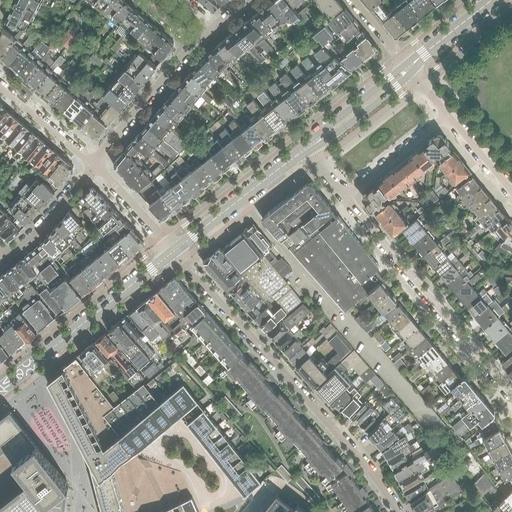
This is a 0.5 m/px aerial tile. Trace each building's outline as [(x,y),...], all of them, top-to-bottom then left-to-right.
[(16,0),(10,11),(29,20),(34,10),(16,0)] [(37,0),(15,0),(16,0),(34,10),(39,1),(37,0)] [(97,0),(94,4),(102,11),(111,0),(97,0)] [(110,18),(125,1),(123,0),(111,0),(102,11),(110,18)] [(214,9),(225,0),(205,0),(204,3),(211,9),(214,9)] [(288,26),(294,21),(275,0),(272,0),(267,5),(283,21),(288,26)] [(286,0),(275,0),(294,21),(299,17),(286,0)] [(337,0),(323,0),(316,6),(319,11),(322,9),(323,8),(329,15),(342,5),(337,0)] [(407,24),(421,14),(409,0),(400,0),(393,6),(407,24)] [(409,0),(421,14),(434,3),(431,0),(409,0)] [(119,23),(120,23),(133,8),(125,1),(110,18),(117,24),(118,24),(119,23)] [(394,35),(407,24),(393,6),(391,8),(387,11),(378,1),(371,8),(394,35)] [(57,12),(60,5),(54,2),(51,9),(57,12)] [(267,5),(258,12),(274,28),(283,21),(267,5)] [(313,32),(317,28),(305,13),(309,10),(307,6),(298,13),(313,32)] [(317,28),(313,32),(309,35),(321,44),(335,32),(352,17),(344,7),(343,8),(317,28)] [(128,30),(130,32),(143,16),(133,8),(120,23),(119,23),(118,24),(117,24),(114,28),(122,34),(111,47),(117,53),(128,40),(124,36),(128,30)] [(318,26),(321,23),(311,10),(307,13),(318,26)] [(29,20),(10,11),(6,20),(24,30),(29,20)] [(266,34),(274,28),(258,12),(250,19),(266,34)] [(151,23),(143,16),(130,32),(138,39),(151,23)] [(335,47),(360,27),(352,17),(335,32),(340,38),(333,44),(335,47)] [(250,19),(241,26),(257,42),(264,49),(267,53),(272,50),(262,37),(266,34),(250,19)] [(146,46),(160,31),(151,23),(138,39),(146,46)] [(264,49),(257,42),(241,26),(232,33),(248,48),(260,63),(265,59),(260,53),(264,49)] [(67,48),(78,35),(69,27),(62,36),(63,36),(59,41),(67,48)] [(12,37),(2,28),(0,31),(0,40),(7,47),(15,39),(12,37)] [(0,55),(9,63),(24,46),(33,37),(36,33),(32,32),(22,45),(17,40),(24,32),(20,28),(12,37),(15,39),(7,47),(0,55)] [(358,44),(354,47),(364,60),(378,49),(361,29),(355,34),(358,37),(355,39),(358,44)] [(155,53),(159,48),(164,42),(168,38),(160,31),(146,46),(155,53)] [(248,48),(232,33),(223,40),(239,56),(251,71),(256,67),(244,52),(248,48)] [(111,37),(108,34),(100,44),(104,47),(111,37)] [(9,63),(18,71),(33,54),(31,52),(25,48),(34,38),(33,37),(24,46),(9,63)] [(168,38),(164,42),(171,48),(173,46),(174,46),(173,42),(168,38)] [(33,54),(18,71),(27,78),(50,52),(48,50),(52,46),(47,42),(45,44),(41,40),(31,52),(33,54)] [(223,40),(214,48),(230,63),(239,56),(223,40)] [(164,42),(159,48),(167,54),(171,48),(164,42)] [(300,51),(305,58),(308,56),(299,45),(288,54),(291,58),(300,51)] [(340,58),(353,68),(364,60),(354,47),(353,46),(345,52),(346,53),(340,58)] [(162,59),(167,54),(159,48),(155,53),(162,59)] [(227,66),(230,63),(214,48),(205,55),(222,71),(237,86),(241,81),(229,69),(228,70),(226,67),(227,66)] [(27,78),(35,86),(62,56),(60,55),(54,61),(48,57),(52,53),(50,52),(27,78)] [(127,58),(127,59),(130,62),(132,60),(128,57),(129,56),(125,53),(123,55),(127,58)] [(133,61),(149,75),(156,67),(139,54),(133,61)] [(92,55),(88,59),(94,65),(98,60),(92,55)] [(199,62),(198,63),(215,78),(218,81),(219,79),(217,76),(219,74),(222,71),(205,55),(204,56),(199,62)] [(62,56),(35,86),(44,93),(58,77),(57,75),(62,70),(57,65),(59,63),(61,65),(65,59),(62,56)] [(311,74),(307,78),(320,95),(331,86),(315,66),(308,57),(302,62),(311,74)] [(315,66),(331,86),(350,70),(333,57),(322,66),(319,63),(315,66)] [(72,59),(65,67),(69,70),(76,62),(72,59)] [(288,62),(285,59),(278,64),(281,68),(288,62)] [(149,75),(133,61),(126,69),(142,83),(149,75)] [(198,63),(191,72),(208,86),(209,85),(215,78),(198,63)] [(309,104),(320,95),(307,78),(296,64),(290,69),(299,80),(293,84),(309,104)] [(65,67),(62,70),(57,75),(58,77),(44,93),(54,102),(76,77),(74,75),(72,77),(66,72),(68,70),(65,67)] [(120,77),(135,91),(142,83),(126,69),(121,75),(118,72),(117,74),(120,77)] [(183,81),(200,95),(212,106),(216,102),(203,91),(208,86),(191,72),(183,81)] [(287,88),(282,92),(298,112),(309,104),(293,84),(285,73),(279,78),(287,88)] [(79,79),(76,77),(54,102),(63,110),(88,81),(85,79),(75,91),(72,88),(79,79)] [(111,87),(127,101),(135,91),(120,77),(112,85),(109,83),(107,85),(111,87)] [(63,110),(72,117),(87,100),(95,91),(97,88),(95,87),(84,98),(79,94),(81,92),(82,93),(86,88),(85,87),(86,86),(87,86),(90,83),(88,81),(63,110)] [(183,81),(176,89),(193,103),(200,95),(183,81)] [(287,121),(298,112),(282,92),(274,82),(268,86),(277,97),(272,101),(287,121)] [(104,95),(120,109),(127,101),(111,87),(104,95)] [(176,89),(168,98),(186,112),(191,105),(194,107),(196,105),(193,103),(176,89)] [(266,106),(261,110),(276,130),(287,121),(272,101),(263,90),(257,95),(266,106)] [(72,117),(81,125),(96,108),(88,102),(97,92),(95,91),(87,100),(72,117)] [(237,99),(230,91),(225,95),(232,103),(237,99)] [(104,95),(94,107),(96,108),(101,113),(110,121),(120,109),(104,95)] [(162,106),(179,120),(186,127),(189,123),(182,117),(186,112),(168,98),(162,106)] [(265,139),(276,130),(261,110),(252,99),(246,104),(256,118),(252,121),(263,136),(265,139)] [(162,106),(154,115),(185,141),(189,137),(175,125),(179,120),(162,106)] [(0,126),(11,114),(3,107),(0,109),(0,126)] [(101,113),(96,108),(81,125),(94,136),(98,136),(110,121),(101,113)] [(0,143),(1,142),(19,121),(11,114),(0,126),(0,143)] [(185,141),(154,115),(147,123),(182,153),(189,145),(185,141)] [(247,125),(242,129),(242,130),(253,144),(255,147),(262,141),(260,139),(263,136),(252,121),(247,115),(242,119),(247,125)] [(245,154),(252,149),(250,147),(253,144),(242,130),(242,129),(234,119),(228,124),(236,134),(232,138),(245,154)] [(13,145),(28,128),(19,121),(1,142),(5,146),(9,141),(13,145)] [(226,142),(221,146),(233,160),(235,163),(245,154),(232,138),(218,121),(213,125),(226,142)] [(147,123),(140,132),(157,146),(169,157),(171,158),(172,160),(178,153),(180,155),(182,153),(147,123)] [(16,159),(22,152),(36,135),(28,128),(13,145),(18,149),(12,156),(16,159)] [(165,161),(153,150),(157,146),(140,132),(133,140),(150,154),(149,155),(151,157),(149,160),(153,163),(155,161),(156,160),(165,166),(171,158),(169,157),(165,161)] [(31,158),(45,142),(36,135),(22,152),(16,159),(8,168),(12,172),(26,155),(30,159),(31,158)] [(436,156),(439,136),(438,136),(437,136),(434,139),(433,138),(427,142),(427,143),(426,143),(426,144),(427,144),(427,145),(424,148),(424,147),(423,147),(433,161),(434,159),(432,158),(434,156),(436,156)] [(444,140),(441,137),(441,136),(440,136),(439,136),(436,156),(438,156),(441,159),(451,151),(449,148),(450,147),(450,146),(445,139),(444,140)] [(115,167),(121,173),(138,159),(145,152),(149,155),(150,154),(133,140),(127,147),(115,162),(115,167)] [(224,171),(232,165),(230,163),(233,160),(221,146),(216,140),(211,144),(216,150),(211,154),(223,168),(224,171)] [(32,174),(39,166),(53,149),(45,142),(31,158),(29,161),(34,165),(28,171),(32,174)] [(211,181),(209,179),(212,177),(201,162),(190,147),(185,151),(194,163),(189,167),(204,187),(211,181)] [(433,161),(423,147),(413,155),(426,173),(433,168),(433,161)] [(201,162),(212,177),(214,179),(221,173),(219,171),(223,168),(211,154),(207,148),(201,152),(206,158),(201,162)] [(48,173),(55,165),(62,157),(53,149),(39,166),(48,173)] [(460,161),(453,151),(452,151),(451,152),(451,151),(441,159),(442,161),(441,162),(440,168),(445,173),(460,161)] [(192,193),(194,195),(204,187),(189,167),(180,155),(175,160),(181,168),(175,172),(192,193)] [(426,173),(413,155),(400,165),(414,182),(426,173)] [(62,157),(55,165),(68,176),(72,172),(71,164),(62,157)] [(151,173),(146,167),(145,167),(139,160),(138,159),(121,173),(136,190),(149,179),(153,176),(164,167),(161,164),(151,173)] [(465,166),(460,161),(445,173),(453,183),(469,171),(465,166)] [(59,186),(68,176),(55,165),(48,173),(54,178),(52,179),(59,186)] [(175,182),(170,186),(182,201),(184,203),(191,197),(189,195),(192,193),(175,172),(169,165),(164,169),(175,182)] [(414,182),(400,165),(387,176),(401,193),(414,182)] [(161,194),(160,194),(172,209),(173,211),(181,206),(179,203),(182,201),(170,186),(161,174),(156,178),(163,187),(158,191),(161,194)] [(475,180),(471,175),(457,187),(462,193),(456,197),(460,202),(479,187),(475,182),(475,180)] [(401,193),(387,176),(378,183),(378,184),(378,185),(386,195),(386,194),(387,196),(396,197),(401,193)] [(42,181),(54,191),(57,187),(52,183),(52,182),(46,177),(42,181)] [(54,191),(42,181),(41,181),(40,182),(36,179),(30,187),(47,200),(54,192),(54,191)] [(160,194),(149,179),(136,190),(163,219),(170,214),(169,211),(172,209),(160,194)] [(307,234),(333,212),(334,211),(310,183),(307,182),(262,218),(298,260),(344,311),(346,309),(349,312),(352,309),(350,306),(358,300),(380,281),(383,279),(378,274),(375,270),(379,267),(378,266),(352,288),(310,238),(307,234)] [(441,184),(434,190),(440,197),(447,191),(441,184)] [(375,187),(374,186),(373,185),(372,186),(366,190),(367,191),(364,193),(363,193),(363,194),(362,195),(384,199),(384,196),(386,195),(378,185),(375,187)] [(47,200),(30,187),(23,195),(39,209),(47,200)] [(470,203),(475,209),(489,197),(485,193),(484,193),(479,187),(460,202),(464,207),(470,203)] [(99,194),(94,189),(88,188),(76,203),(69,211),(76,218),(80,213),(80,212),(82,210),(83,209),(99,194)] [(432,204),(438,199),(432,190),(426,195),(432,204)] [(99,194),(83,209),(90,216),(90,217),(106,202),(99,194)] [(39,209),(23,195),(16,203),(32,217),(39,209)] [(384,199),(362,195),(362,196),(363,197),(363,198),(366,202),(365,202),(370,208),(371,209),(372,209),(376,213),(387,204),(388,203),(387,204),(384,201),(384,199)] [(478,224),(497,208),(493,203),(493,202),(489,197),(475,209),(480,215),(474,219),(478,224)] [(94,228),(97,225),(114,210),(106,202),(90,217),(96,223),(93,226),(94,228)] [(18,218),(21,221),(25,225),(32,217),(16,203),(10,210),(18,218)] [(399,210),(394,203),(388,203),(387,204),(376,213),(384,223),(399,211),(399,210)] [(399,211),(384,223),(393,234),(411,219),(409,216),(406,218),(403,214),(408,209),(405,206),(399,210),(399,211)] [(488,224),(493,230),(507,219),(503,214),(501,214),(497,208),(478,224),(482,229),(488,224)] [(114,210),(97,225),(103,231),(108,226),(110,228),(121,218),(114,210)] [(69,211),(62,219),(76,233),(77,234),(82,240),(85,237),(79,230),(83,226),(76,218),(69,211)] [(0,232),(0,233),(12,221),(4,212),(0,216),(0,232)] [(378,266),(336,216),(333,212),(307,234),(310,238),(352,288),(378,266)] [(14,223),(12,221),(0,233),(6,239),(6,238),(8,239),(25,225),(21,221),(18,218),(14,223)] [(410,242),(426,228),(417,218),(402,230),(409,238),(408,240),(410,242)] [(500,242),(511,229),(509,227),(510,226),(511,225),(511,224),(511,223),(511,222),(511,221),(510,221),(510,220),(509,219),(508,219),(508,218),(507,219),(493,230),(493,231),(495,229),(499,234),(496,237),(500,242)] [(62,219),(56,226),(70,242),(70,241),(78,250),(81,247),(73,238),(77,234),(76,233),(62,219)] [(136,234),(124,220),(115,228),(121,235),(118,238),(124,245),(136,234)] [(462,235),(468,230),(460,220),(454,225),(462,235)] [(253,224),(244,231),(262,254),(268,249),(272,246),(253,224)] [(56,226),(49,235),(63,250),(63,249),(70,256),(73,253),(66,245),(70,242),(56,226)] [(99,235),(122,261),(132,253),(124,245),(118,238),(110,228),(109,229),(108,228),(99,235)] [(419,251),(434,238),(426,228),(410,242),(410,243),(413,243),(419,251)] [(466,240),(473,234),(469,229),(468,230),(462,235),(466,240)] [(511,229),(500,242),(495,247),(502,250),(507,253),(511,246),(511,247),(511,229)] [(262,254),(244,231),(221,250),(240,272),(263,300),(271,293),(287,312),(302,300),(282,277),(292,269),(284,260),(283,261),(280,258),(277,260),(268,249),(262,254)] [(452,231),(440,240),(444,244),(455,235),(452,231)] [(124,245),(132,253),(143,244),(142,244),(142,243),(142,241),(143,241),(136,234),(124,245)] [(42,242),(48,250),(54,257),(63,250),(49,235),(42,242)] [(90,243),(113,269),(122,261),(99,235),(90,243)] [(427,261),(442,248),(434,238),(419,251),(419,252),(421,255),(423,255),(427,261)] [(42,242),(36,247),(48,262),(54,257),(48,250),(42,242)] [(90,261),(104,276),(112,270),(112,269),(113,269),(90,243),(81,250),(90,261)] [(48,262),(36,247),(29,253),(42,268),(48,262)] [(211,255),(210,255),(226,273),(234,266),(221,250),(220,248),(211,255)] [(448,255),(442,248),(427,261),(430,263),(429,265),(431,267),(433,267),(433,268),(434,268),(436,270),(453,255),(451,253),(448,255)] [(482,250),(478,254),(484,261),(488,258),(482,250)] [(29,253),(24,258),(30,265),(36,272),(42,268),(29,253)] [(80,269),(93,285),(104,276),(90,261),(89,261),(85,256),(80,260),(75,254),(71,258),(75,264),(80,269)] [(210,255),(202,262),(216,278),(219,281),(221,283),(226,288),(227,289),(235,282),(239,278),(242,276),(238,271),(230,278),(226,273),(210,255)] [(453,255),(436,270),(439,274),(444,280),(459,268),(458,267),(461,265),(453,255)] [(24,258),(15,265),(27,280),(36,272),(30,265),(24,258)] [(44,280),(47,284),(66,307),(81,295),(52,260),(37,272),(44,280)] [(70,277),(83,293),(93,285),(80,269),(75,264),(65,271),(70,277)] [(33,288),(27,280),(15,265),(6,272),(18,287),(23,283),(27,288),(22,292),(24,295),(33,288)] [(459,268),(444,280),(453,290),(473,274),(470,270),(466,274),(462,269),(464,268),(461,265),(458,267),(459,268)] [(22,293),(18,287),(6,272),(0,276),(0,282),(9,294),(14,290),(18,296),(22,293)] [(472,277),(454,291),(454,292),(463,302),(477,290),(471,282),(480,275),(477,272),(472,277)] [(496,277),(495,278),(503,288),(511,280),(511,277),(500,276),(498,278),(496,277)] [(187,309),(192,305),(196,301),(177,278),(173,278),(166,283),(180,301),(187,309)] [(227,291),(235,299),(247,288),(243,283),(246,281),(244,278),(238,283),(238,282),(227,291)] [(65,308),(66,307),(47,284),(44,280),(33,289),(42,299),(43,298),(57,315),(65,308)] [(374,302),(388,291),(385,287),(385,285),(382,282),(381,282),(380,281),(358,300),(361,303),(369,296),(374,302)] [(0,282),(0,300),(0,301),(6,297),(10,303),(14,300),(9,294),(0,282)] [(175,306),(180,301),(166,283),(158,290),(157,291),(172,309),(175,306)] [(250,285),(247,288),(235,299),(240,305),(256,292),(250,285)] [(503,291),(498,285),(493,289),(498,295),(503,291)] [(28,300),(46,323),(55,316),(41,300),(42,299),(33,289),(25,296),(28,300)] [(479,291),(477,290),(463,302),(471,312),(486,300),(485,298),(488,296),(482,289),(479,291)] [(147,299),(147,300),(162,317),(164,320),(175,312),(172,309),(157,291),(147,299)] [(374,302),(383,312),(396,301),(395,299),(395,298),(393,295),(391,295),(388,291),(374,302)] [(240,305),(247,313),(259,301),(254,296),(257,294),(256,292),(240,305)] [(262,299),(259,301),(247,313),(252,319),(253,318),(270,303),(265,299),(263,300),(262,299)] [(38,330),(46,323),(28,300),(19,308),(38,330)] [(157,322),(162,317),(147,300),(138,307),(153,325),(159,332),(162,336),(168,331),(162,325),(161,326),(157,322)] [(486,300),(471,312),(473,315),(473,317),(475,319),(477,319),(480,322),(494,310),(486,300)] [(511,304),(511,302),(510,300),(501,307),(504,311),(511,304)] [(175,312),(164,320),(168,324),(187,309),(180,301),(175,306),(172,309),(175,312)] [(396,301),(383,312),(374,319),(378,324),(387,317),(390,320),(403,309),(396,301)] [(197,302),(197,303),(194,306),(188,310),(183,315),(191,324),(192,323),(205,311),(197,302)] [(3,312),(27,340),(36,332),(14,303),(3,312)] [(253,318),(259,325),(271,315),(276,310),(270,303),(253,318)] [(265,333),(274,343),(287,331),(310,311),(303,303),(283,321),(286,325),(284,326),(279,320),(265,333)] [(159,332),(153,325),(138,307),(137,306),(137,307),(129,313),(142,329),(146,326),(154,336),(159,332)] [(276,310),(271,315),(259,325),(264,332),(276,321),(286,313),(281,306),(276,310)] [(410,318),(403,309),(390,320),(394,325),(391,328),(394,332),(410,318)] [(503,320),(494,310),(480,322),(484,328),(484,330),(486,332),(488,332),(503,320)] [(200,332),(204,337),(218,325),(205,311),(192,323),(197,328),(190,335),(190,338),(192,340),(195,340),(197,338),(197,335),(200,332)] [(5,330),(18,346),(18,347),(27,340),(3,312),(0,314),(0,323),(4,328),(6,329),(5,330)] [(138,335),(142,331),(127,315),(117,323),(143,350),(146,348),(148,346),(138,335)] [(363,329),(367,325),(358,316),(354,319),(363,329)] [(162,336),(166,339),(175,331),(168,324),(164,320),(162,317),(157,322),(161,326),(162,325),(168,331),(162,336)] [(401,341),(405,338),(418,326),(410,318),(394,332),(401,341)] [(378,324),(374,319),(363,329),(367,333),(378,324)] [(511,330),(503,320),(488,332),(494,340),(494,342),(495,343),(511,330)] [(143,350),(117,323),(108,331),(140,367),(146,361),(153,369),(157,366),(148,356),(143,350)] [(180,323),(173,328),(179,335),(186,329),(181,324),(180,323)] [(289,359),(295,367),(309,355),(311,353),(315,348),(312,345),(322,335),(326,339),(336,330),(330,324),(325,328),(323,326),(318,330),(320,332),(313,337),(310,340),(310,339),(289,359)] [(211,343),(224,332),(218,325),(204,337),(211,343)] [(274,343),(281,351),(296,337),(307,329),(304,326),(294,334),(291,330),(288,333),(287,331),(274,343)] [(425,335),(418,326),(405,338),(408,343),(405,345),(408,349),(425,335)] [(0,342),(9,354),(18,347),(18,346),(5,330),(0,333),(0,342)] [(511,330),(495,343),(496,345),(498,345),(505,353),(511,346),(511,330)] [(175,331),(166,339),(170,343),(176,337),(178,336),(175,331)] [(337,352),(327,361),(330,365),(332,368),(353,349),(336,331),(326,339),(337,352)] [(211,343),(217,350),(230,339),(224,332),(211,343)] [(378,346),(384,340),(377,332),(371,337),(378,346)] [(100,347),(103,350),(107,355),(110,358),(110,359),(134,386),(134,387),(144,378),(136,370),(138,369),(118,346),(117,346),(106,333),(95,342),(100,347)] [(425,335),(408,349),(413,354),(415,357),(419,355),(432,344),(430,342),(425,335)] [(180,342),(176,337),(170,343),(174,348),(180,342)] [(281,351),(289,359),(310,339),(308,337),(301,343),(296,337),(281,351)] [(236,345),(230,339),(217,350),(223,357),(236,345)] [(321,348),(328,342),(325,339),(318,346),(321,348)] [(390,347),(385,341),(380,345),(385,351),(390,347)] [(0,359),(1,361),(9,354),(0,342),(0,359)] [(96,375),(104,369),(109,376),(116,371),(94,343),(90,346),(90,345),(86,348),(86,349),(80,354),(76,357),(92,378),(96,375)] [(420,362),(423,366),(439,352),(432,344),(419,355),(423,360),(420,362)] [(223,357),(229,364),(241,354),(243,352),(236,345),(223,357)] [(186,360),(190,355),(185,349),(180,353),(186,360)] [(313,386),(320,395),(344,373),(361,358),(353,350),(329,372),(327,374),(313,386)] [(395,361),(401,356),(398,352),(392,358),(395,361)] [(433,372),(446,361),(439,352),(423,366),(428,372),(430,369),(433,372)] [(511,368),(511,353),(502,362),(501,364),(508,372),(511,368)] [(329,478),(345,464),(337,456),(335,458),(331,453),(325,447),(321,442),(323,440),(308,424),(306,426),(302,421),(296,415),(292,410),(294,408),(279,392),(277,394),(273,389),(267,383),(263,378),(265,376),(250,360),(248,362),(244,358),(241,354),(229,364),(225,367),(220,372),(223,375),(228,371),(233,376),(235,374),(249,390),(247,392),(252,396),(247,401),(253,407),(257,403),(262,408),(264,406),(278,422),(276,423),(281,429),(276,434),(281,440),(287,435),(291,440),(293,438),(307,454),(305,455),(310,461),(304,466),(310,472),(316,467),(320,472),(322,470),(327,475),(321,480),(324,483),(329,478)] [(196,362),(190,355),(186,360),(192,366),(196,362)] [(309,355),(295,367),(294,367),(304,378),(325,359),(322,357),(316,362),(309,355)] [(401,356),(395,361),(402,369),(408,364),(404,359),(401,356)] [(136,456),(133,452),(119,434),(127,427),(135,421),(143,415),(151,408),(159,402),(143,383),(114,405),(92,378),(76,357),(53,375),(88,458),(102,511),(157,511),(161,510),(163,509),(137,458),(136,456)] [(352,367),(359,374),(368,366),(361,358),(352,367)] [(325,359),(304,378),(312,387),(313,386),(327,374),(326,374),(323,371),(330,365),(327,361),(325,359)] [(433,372),(440,381),(453,369),(446,361),(433,372)] [(199,365),(195,369),(200,375),(205,371),(199,365)] [(375,374),(368,366),(359,374),(366,382),(375,374)] [(407,375),(410,378),(416,372),(414,369),(407,375)] [(450,387),(461,378),(453,369),(440,381),(448,390),(450,387)] [(419,370),(416,372),(410,378),(412,381),(421,373),(419,370)] [(344,373),(320,395),(328,403),(328,402),(342,389),(351,381),(344,373)] [(375,374),(370,379),(378,388),(383,384),(375,374)] [(206,385),(213,379),(208,375),(202,380),(206,385)] [(461,378),(450,387),(454,391),(447,397),(451,402),(472,385),(466,377),(465,377),(464,377),(463,377),(462,377),(461,378)] [(198,401),(183,383),(175,389),(190,408),(198,401)] [(391,392),(383,385),(379,388),(386,396),(391,392)] [(421,391),(424,395),(432,389),(429,385),(421,391)] [(463,402),(466,405),(479,394),(472,385),(451,402),(456,408),(463,402)] [(343,390),(342,389),(328,402),(332,406),(338,410),(357,390),(354,387),(350,392),(345,387),(343,390)] [(115,402),(121,398),(114,389),(109,393),(115,402)] [(182,414),(190,408),(175,389),(167,396),(182,414)] [(435,392),(432,389),(424,395),(427,398),(435,392)] [(338,410),(348,418),(362,404),(365,400),(362,403),(357,399),(361,394),(357,390),(338,410)] [(378,421),(366,433),(373,442),(390,428),(391,426),(408,412),(391,393),(380,403),(388,412),(378,421)] [(462,415),(466,421),(487,403),(479,394),(466,405),(469,409),(462,415)] [(242,414),(225,395),(219,401),(237,419),(242,414)] [(174,421),(182,414),(167,396),(159,402),(174,421)] [(348,418),(358,425),(373,409),(365,400),(362,404),(348,418)] [(437,409),(440,412),(451,403),(449,401),(447,403),(446,402),(437,409)] [(166,427),(174,421),(159,402),(151,408),(166,427)] [(453,406),(451,403),(440,412),(443,416),(451,409),(451,408),(453,406)] [(494,412),(494,411),(487,403),(466,421),(470,426),(478,420),(482,424),(494,414),(494,413),(494,412)] [(157,433),(166,427),(151,408),(143,415),(157,433)] [(187,422),(193,430),(210,417),(204,409),(187,422)] [(373,409),(358,425),(365,432),(377,420),(375,417),(378,414),(373,409)] [(0,511),(65,511),(68,489),(7,411),(0,416),(0,511)] [(149,440),(157,433),(143,415),(135,421),(149,440)] [(193,430),(199,438),(216,425),(210,417),(193,430)] [(493,417),(493,418),(480,428),(482,433),(476,435),(478,438),(499,427),(494,418),(494,417),(493,417)] [(141,446),(149,440),(135,421),(127,427),(141,446)] [(455,430),(463,424),(460,421),(452,427),(455,430)] [(390,428),(373,442),(380,450),(398,436),(405,431),(411,426),(409,423),(395,433),(392,429),(391,430),(390,428)] [(463,424),(455,430),(457,434),(465,428),(463,424)] [(199,438),(206,446),(223,433),(216,425),(199,438)] [(133,452),(141,446),(127,427),(119,434),(133,452)] [(485,440),(488,446),(504,437),(499,427),(478,438),(478,439),(471,442),(469,438),(466,440),(470,448),(485,440)] [(206,446),(212,454),(229,441),(223,433),(206,446)] [(387,447),(380,451),(386,460),(401,451),(399,448),(400,448),(407,444),(409,443),(404,435),(402,436),(395,440),(396,442),(389,445),(390,446),(387,448),(387,447)] [(488,446),(494,456),(510,448),(504,437),(488,446)] [(447,439),(439,444),(444,452),(452,447),(447,439)] [(212,454),(219,462),(236,449),(229,441),(212,454)] [(401,451),(386,460),(391,469),(407,460),(404,455),(419,446),(416,442),(402,450),(401,451)] [(437,443),(424,451),(430,462),(444,454),(437,443)] [(496,460),(499,466),(511,459),(511,451),(510,448),(494,456),(489,458),(488,455),(479,460),(483,467),(496,460)] [(219,462),(225,471),(242,457),(236,449),(219,462)] [(392,470),(397,480),(424,465),(422,461),(427,458),(424,452),(413,459),(412,458),(407,460),(391,469),(392,470)] [(225,471),(231,479),(248,465),(242,457),(225,471)] [(511,459),(499,466),(504,477),(509,474),(511,472),(511,459)] [(293,477),(281,464),(276,469),(287,482),(293,477)] [(231,479),(238,487),(255,473),(248,465),(231,479)] [(397,480),(403,491),(424,478),(421,473),(426,470),(424,466),(425,465),(424,465),(397,480)] [(352,473),(350,470),(346,473),(330,483),(335,490),(339,496),(342,501),(331,509),(332,511),(333,511),(340,508),(342,511),(347,508),(349,511),(378,511),(377,511),(374,505),(372,507),(365,497),(365,496),(364,495),(366,493),(363,489),(361,491),(361,490),(359,489),(351,476),(350,474),(352,473)] [(487,491),(497,502),(505,495),(494,485),(485,472),(470,487),(480,497),(487,491)] [(261,481),(255,473),(238,487),(244,495),(246,494),(261,481)] [(450,474),(426,490),(434,506),(443,501),(470,487),(466,481),(459,486),(450,474)] [(320,497),(300,475),(295,480),(315,502),(320,497)] [(424,478),(403,491),(409,502),(427,488),(422,479),(424,478)] [(409,503),(413,511),(422,511),(434,506),(426,490),(409,503)] [(506,511),(511,511),(511,503),(505,495),(497,502),(506,511)] [(294,510),(278,497),(276,496),(263,511),(305,511),(297,505),(294,510)] [(181,501),(186,511),(198,511),(191,497),(182,501),(181,501)] [(174,511),(186,511),(181,501),(171,506),(174,511)] [(422,511),(436,511),(436,510),(445,505),(443,501),(434,506),(422,511)] [(506,511),(497,502),(490,510),(492,511),(506,511)]
